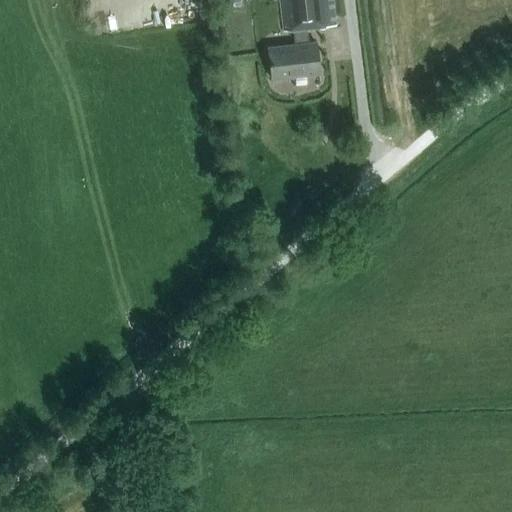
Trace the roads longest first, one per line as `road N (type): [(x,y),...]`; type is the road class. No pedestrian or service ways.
road 1 (unclassified): [(0,493),(441,125),(511,79)]
road 2 (track): [(157,511),(139,378)]
